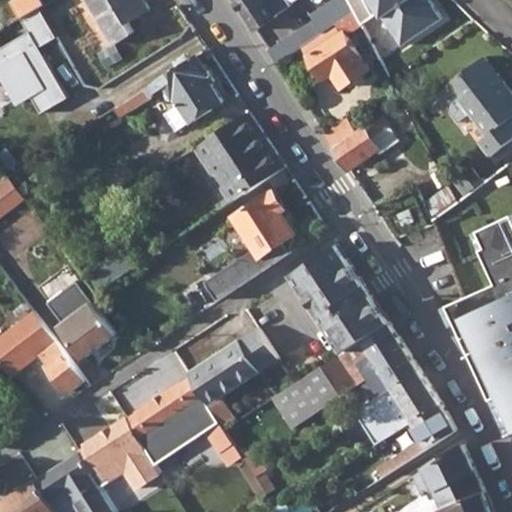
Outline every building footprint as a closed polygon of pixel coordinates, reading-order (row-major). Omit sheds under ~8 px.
[(89,0),(115,42),(133,31),(128,22),(150,10),(144,0),(89,0)] [(237,0),(259,31),(261,29),(280,16),(280,14),(295,4),(291,0),(237,0)] [(354,5),(352,0),(345,6),(348,10),(354,5)] [(351,0),(352,0),(354,5),(357,10),(361,19),(362,20),(380,8),(402,42),(442,15),(432,0),(351,0)] [(318,19),(318,20),(325,32),(338,23),(345,18),(338,6),(318,19)] [(0,40),(0,73),(3,71),(21,102),(32,95),(42,111),(69,97),(40,46),(58,36),(40,7),(22,17),(29,30),(4,47),(0,40)] [(343,32),(327,42),(309,55),(326,79),(334,73),(345,88),(373,68),(347,30),(361,19),(357,10),(345,18),(338,23),(343,32)] [(317,18),(271,50),(281,64),(322,34),(325,32),(318,20),(318,19),(317,18)] [(325,32),(322,34),(327,42),(343,32),(338,23),(325,32)] [(184,35),(137,67),(150,85),(197,53),(184,35)] [(198,55),(162,79),(167,85),(175,99),(177,97),(181,102),(193,120),(194,122),(225,101),(212,82),(215,80),(199,56),(198,55)] [(511,87),(488,56),(451,83),(473,112),(490,135),(482,141),(493,156),(511,142),(511,141),(511,87)] [(148,87),(146,88),(151,95),(167,85),(162,79),(148,87)] [(473,112),(451,83),(438,94),(460,122),(473,112)] [(130,99),(124,103),(130,111),(151,96),(151,95),(146,88),(130,99)] [(193,120),(181,102),(166,111),(178,130),(193,120)] [(251,112),(198,146),(234,201),(245,193),(266,180),(287,166),(251,112)] [(359,131),(336,146),(353,171),(385,149),(384,147),(377,137),(385,132),(394,126),(384,113),(359,131)] [(351,119),(328,135),(336,146),(359,131),(351,119)] [(385,132),(377,137),(384,147),(392,141),(385,132)] [(451,141),(441,147),(449,162),(460,155),(451,141)] [(129,162),(108,176),(116,190),(138,175),(129,162)] [(26,198),(10,177),(0,184),(0,215),(1,217),(26,198)] [(266,180),(245,193),(253,205),(237,217),(264,257),(299,234),(285,212),(289,209),(276,189),(274,191),(266,180)] [(396,181),(367,193),(375,204),(387,200),(402,195),(396,181)] [(455,190),(444,198),(451,207),(455,205),(461,201),(455,190)] [(444,198),(433,207),(437,218),(451,207),(444,198)] [(414,209),(401,213),(405,225),(418,220),(414,209)] [(511,215),(487,226),(494,243),(490,245),(506,278),(461,301),(445,307),(460,328),(488,370),(491,375),(504,401),(509,412),(511,418),(511,215)] [(340,244),(294,274),(346,352),(392,323),(340,244)] [(127,254),(88,279),(98,292),(135,266),(127,254)] [(95,302),(63,327),(86,358),(118,333),(95,302)] [(20,343),(0,359),(0,360),(14,377),(41,357),(69,393),(87,379),(36,312),(11,331),(20,343)] [(295,383),(276,397),(295,427),(372,378),(383,395),(423,369),(392,323),(346,352),(295,383)] [(259,328),(191,374),(193,379),(211,405),(225,396),(262,371),(279,359),(259,328)] [(383,395),(380,397),(395,421),(377,432),(383,442),(408,425),(445,405),(423,369),(383,395)] [(140,413),(130,420),(147,447),(159,439),(155,432),(192,407),(225,457),(228,456),(233,464),(244,455),(243,454),(227,428),(211,405),(193,379),(182,385),(181,383),(139,412),(140,413)] [(225,396),(211,405),(227,428),(240,420),(225,396)] [(380,469),(385,477),(459,431),(445,405),(408,425),(419,443),(380,469)] [(89,448),(81,454),(103,487),(152,455),(147,447),(130,420),(129,419),(87,445),(89,448)] [(259,443),(243,454),(244,455),(257,476),(266,470),(272,466),(259,443)] [(465,443),(427,467),(437,488),(476,467),(465,443)] [(81,454),(38,480),(59,511),(73,511),(70,507),(77,502),(83,511),(118,511),(103,487),(81,454)] [(427,467),(416,474),(426,495),(437,488),(427,467)] [(476,467),(437,488),(444,507),(486,490),(476,467)] [(266,470),(257,476),(268,494),(277,488),(266,470)] [(59,511),(38,480),(0,503),(0,507),(3,511),(59,511)] [(426,495),(408,505),(411,510),(407,511),(435,511),(444,507),(437,488),(426,495)] [(444,507),(435,511),(494,511),(486,490),(444,507)] [(294,511),(288,501),(277,508),(278,511),(294,511)]
